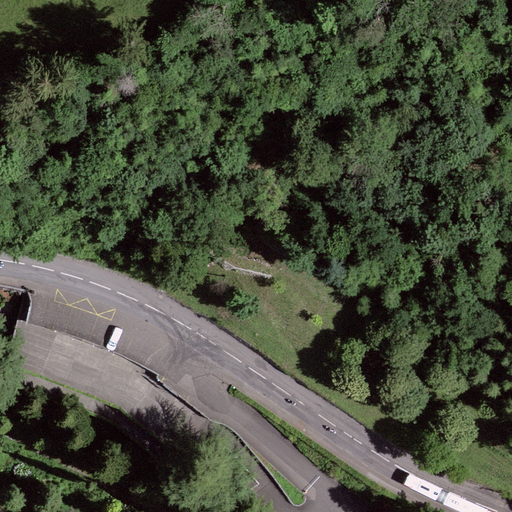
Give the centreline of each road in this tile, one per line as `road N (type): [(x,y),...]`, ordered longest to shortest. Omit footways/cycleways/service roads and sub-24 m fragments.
road 1 (primary): [(503,511),(383,454),(116,289),(0,259)]
road 2 (track): [(511,442),(235,227)]
